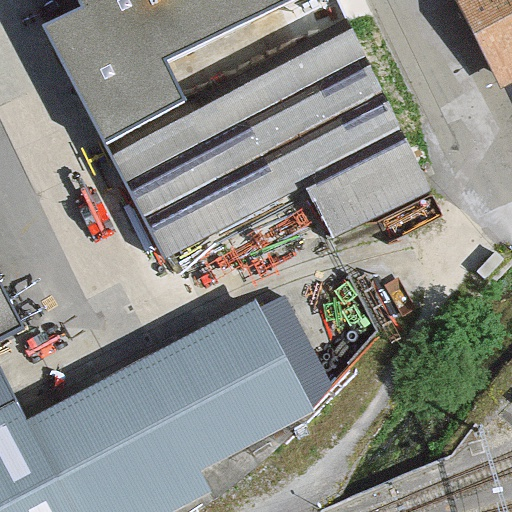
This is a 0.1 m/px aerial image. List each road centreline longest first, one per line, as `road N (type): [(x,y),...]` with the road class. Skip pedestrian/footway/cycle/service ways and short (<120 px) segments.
road 1 (residential): [(511,210),(473,174),(390,0)]
road 2 (unknown): [(0,166),(65,278)]
